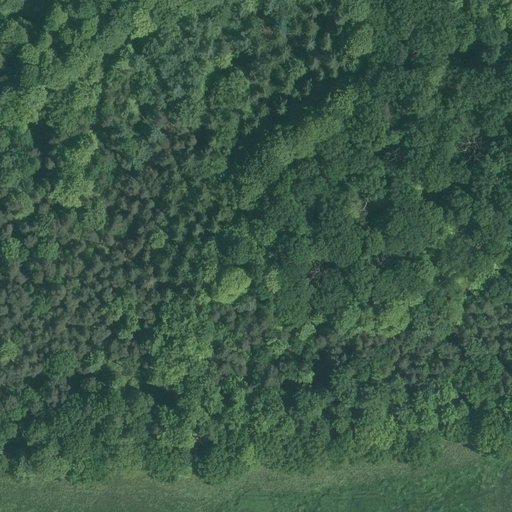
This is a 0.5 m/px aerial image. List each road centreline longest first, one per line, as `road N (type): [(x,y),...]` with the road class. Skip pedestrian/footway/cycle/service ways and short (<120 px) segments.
road 1 (track): [(0,437),(105,447),(511,404)]
road 2 (unknown): [(143,0),(126,26),(0,107)]
